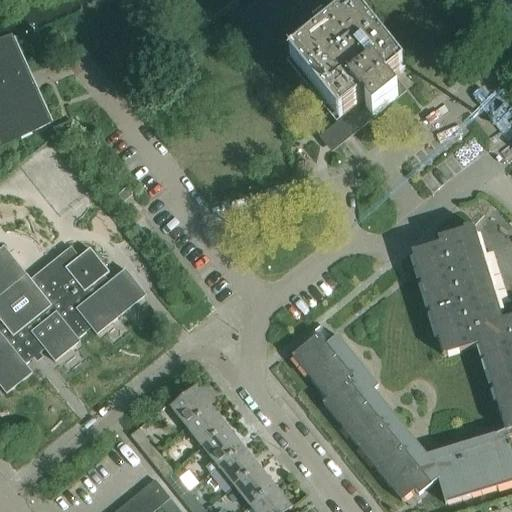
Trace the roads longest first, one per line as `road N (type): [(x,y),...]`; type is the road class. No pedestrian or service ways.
road 1 (residential): [(258,306),(352,239),(342,186),(205,231)]
road 2 (residential): [(349,511),(256,400),(258,306)]
road 3 (residential): [(205,231),(96,81)]
